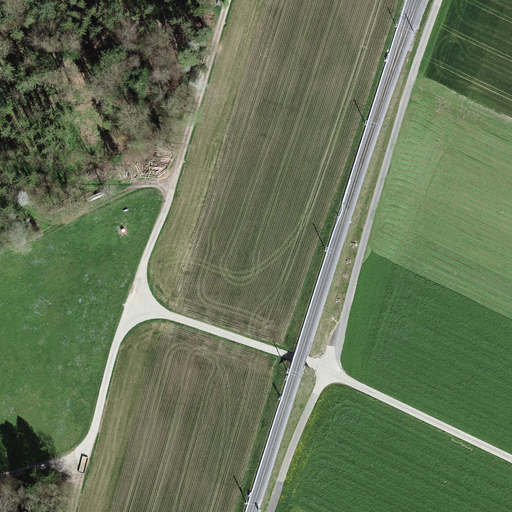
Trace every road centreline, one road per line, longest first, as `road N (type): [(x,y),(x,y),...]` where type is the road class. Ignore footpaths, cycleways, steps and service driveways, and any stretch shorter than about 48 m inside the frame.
road 1 (track): [(437,0),(339,306),(329,369)]
road 2 (track): [(132,304),(229,0)]
road 3 (track): [(511,457),(329,369)]
road 4 (track): [(281,353),(132,304)]
road 5 (track): [(329,369),(269,511)]
road 6 (track): [(132,304),(90,448)]
